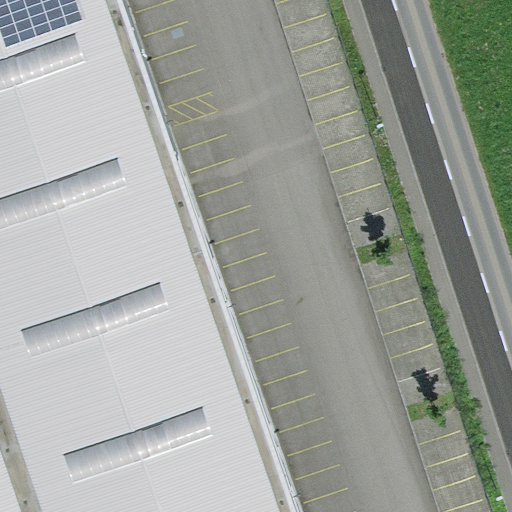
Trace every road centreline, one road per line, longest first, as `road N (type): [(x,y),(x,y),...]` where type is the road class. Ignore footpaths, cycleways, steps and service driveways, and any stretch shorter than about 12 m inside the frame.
road 1 (unknown): [(392,511),(347,354),(219,0)]
road 2 (tertiary): [(386,0),(511,390)]
